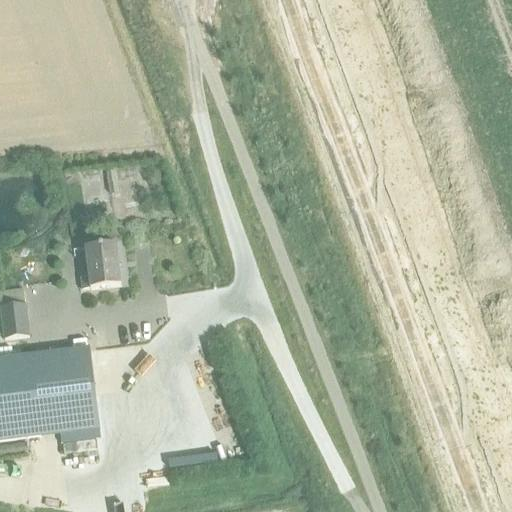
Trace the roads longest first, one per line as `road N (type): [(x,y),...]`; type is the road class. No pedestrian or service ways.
road 1 (unclassified): [(377,511),(189,24)]
road 2 (unclassified): [(361,511),(253,299),(200,121),(189,24)]
